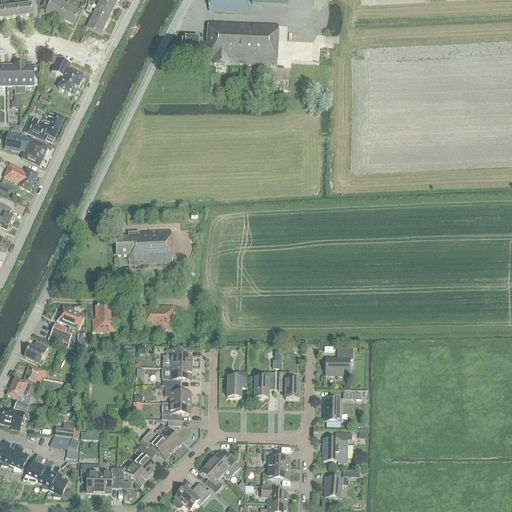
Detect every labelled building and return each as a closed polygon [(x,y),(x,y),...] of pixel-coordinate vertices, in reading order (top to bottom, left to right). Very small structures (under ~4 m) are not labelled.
[(58,19),(65,5),(54,0),(50,0),(45,12),(58,19)] [(99,0),(99,2),(113,9),(117,0),(99,0)] [(247,0),(207,0),(207,11),(247,13),(247,0)] [(17,7),(18,18),(31,16),(30,6),(19,7),(18,1),(13,1),(14,7),(17,7)] [(1,3),(0,2),(0,3),(1,9),(3,9),(4,20),(18,18),(17,7),(14,7),(6,8),(5,2),(1,3)] [(106,22),(113,9),(99,2),(92,16),(106,22)] [(78,11),(65,5),(58,19),(72,26),(78,11)] [(106,22),(92,16),(86,29),(100,36),(106,22)] [(276,26),(206,23),(205,42),(200,42),(200,38),(186,38),(182,41),(182,44),(184,47),(186,47),(185,61),(213,63),(213,66),(275,68),(276,26)] [(71,66),(58,59),(51,73),(63,79),(58,90),(74,98),(77,91),(78,91),(80,86),(79,86),(83,78),(68,71),(71,66)] [(19,67),(20,96),(25,96),(25,88),(33,88),(33,66),(19,67)] [(6,67),(6,88),(14,88),(14,96),(20,96),(19,67),(6,67)] [(50,101),(40,96),(38,103),(47,107),(50,101)] [(64,119),(49,112),(46,120),(44,119),(42,121),(45,123),(44,125),(30,118),(23,133),(41,142),(44,135),(54,140),(64,119)] [(30,141),(7,136),(3,151),(19,154),(20,149),(26,151),(21,161),(38,169),(48,149),(30,141)] [(24,173),(9,166),(3,179),(18,187),(18,188),(29,193),(37,176),(26,171),(24,173)] [(0,211),(0,229),(6,233),(9,225),(10,225),(12,224),(14,221),(13,219),(13,218),(2,213),(0,211)] [(171,264),(170,232),(127,234),(127,240),(115,240),(116,259),(128,258),(128,266),(171,264)] [(113,307),(95,307),(95,321),(91,321),(91,334),(114,335),(114,321),(112,321),(113,307)] [(173,308),(144,307),(143,333),(172,333),(173,308)] [(83,318),(62,309),(56,323),(77,332),(83,318)] [(55,325),(50,335),(66,343),(69,336),(64,334),(66,330),(55,325)] [(47,349),(36,344),(33,349),(30,347),(24,358),(38,366),(47,349)] [(352,350),(336,349),(336,361),(325,361),(325,377),(348,377),(348,362),(352,362),(352,350)] [(163,358),(162,370),(190,370),(191,358),(180,358),(180,352),(165,352),(165,358),(163,358)] [(273,357),(272,371),(281,371),(282,358),(273,357)] [(41,381),(42,380),(43,380),(45,373),(28,367),(22,383),(39,389),(61,390),(62,387),(42,383),(42,382),(41,381)] [(162,388),(164,388),(179,388),(180,382),(190,383),(190,370),(162,370),(162,388)] [(247,374),(236,374),(236,380),(227,380),(226,400),(240,400),(240,391),(246,391),(247,374)] [(289,374),(278,374),(277,389),(285,389),(284,401),(298,401),(298,383),(289,382),(289,374)] [(274,375),(263,375),(263,381),(254,380),(253,400),(267,401),(267,390),(274,390),(274,375)] [(75,388),(78,380),(70,377),(68,385),(75,388)] [(28,387),(14,381),(6,397),(16,401),(17,402),(14,411),(32,415),(34,410),(28,407),(27,407),(26,406),(34,389),(32,388),(31,389),(28,387)] [(169,405),(189,405),(190,394),(179,394),(179,388),(164,388),(164,399),(169,399),(169,404),(169,405)] [(340,401),(324,401),(323,423),(339,424),(340,401)] [(189,417),(189,405),(169,405),(169,404),(164,404),(163,416),(163,422),(167,422),(180,422),(180,416),(189,417)] [(24,416),(0,409),(0,426),(10,429),(10,431),(19,433),(24,416)] [(132,413),(131,421),(132,421),(140,421),(140,413),(132,413)] [(71,440),(72,441),(78,441),(79,429),(74,429),(74,425),(63,424),(63,431),(73,432),(71,440)] [(181,444),(162,427),(158,431),(162,435),(158,439),(172,453),(181,444)] [(54,438),(61,439),(66,440),(71,440),(73,432),(63,431),(55,430),(54,438)] [(351,435),(334,435),(334,441),(323,441),(322,463),(337,464),(337,466),(344,466),(347,462),(347,442),(351,442),(351,435)] [(138,445),(140,447),(141,448),(152,459),(156,455),(164,462),(172,453),(158,439),(154,443),(150,439),(146,436),(138,445)] [(54,451),(55,449),(61,439),(54,438),(49,448),(54,451)] [(61,439),(55,449),(60,452),(61,450),(66,440),(61,439)] [(66,440),(61,450),(67,452),(72,441),(71,440),(66,440)] [(78,441),(72,441),(67,452),(66,463),(76,464),(78,453),(76,451),(79,443),(78,442),(78,441)] [(4,444),(3,446),(0,452),(0,463),(1,464),(1,468),(7,469),(8,467),(15,452),(8,448),(9,446),(4,444)] [(16,449),(15,452),(8,467),(12,469),(12,473),(20,474),(27,457),(21,454),(23,448),(18,446),(16,449)] [(133,465),(148,479),(156,470),(148,463),(152,459),(141,448),(140,447),(136,451),(141,457),(133,465)] [(267,470),(288,471),(288,460),(278,460),(278,454),(263,453),(262,464),(268,464),(267,470)] [(217,456),(208,465),(222,477),(230,468),(235,473),(239,469),(230,460),(226,465),(217,456)] [(29,484),(36,485),(44,469),(37,466),(39,462),(33,459),(25,477),(30,480),(29,484)] [(47,462),(44,469),(36,485),(42,487),(41,491),(48,493),(55,476),(49,473),(53,464),(47,462)] [(148,479),(133,465),(125,474),(139,488),(148,479)] [(216,483),(222,477),(208,465),(200,474),(209,483),(205,487),(214,496),(221,488),(216,483)] [(98,495),(98,475),(99,467),(92,467),(80,466),(80,474),(80,475),(80,484),(86,484),(86,495),(98,495)] [(116,485),(116,470),(110,470),(110,475),(98,475),(98,495),(110,495),(110,485),(116,485)] [(287,482),(288,471),(267,470),(267,475),(262,474),(261,488),(272,489),(274,489),(274,482),(287,482)] [(56,474),(55,476),(48,493),(53,495),(53,499),(60,500),(67,484),(60,481),(62,477),(56,474)] [(347,481),(324,479),(324,490),(323,499),(340,501),(341,487),(347,487),(347,481)] [(209,496),(198,485),(190,493),(184,488),(174,499),(176,500),(172,503),(172,507),(176,510),(179,510),(183,507),(188,511),(195,505),(198,508),(209,496)] [(267,505),(286,506),(287,495),(272,495),(272,489),(261,488),(260,488),(260,499),(267,500),(267,505)]
